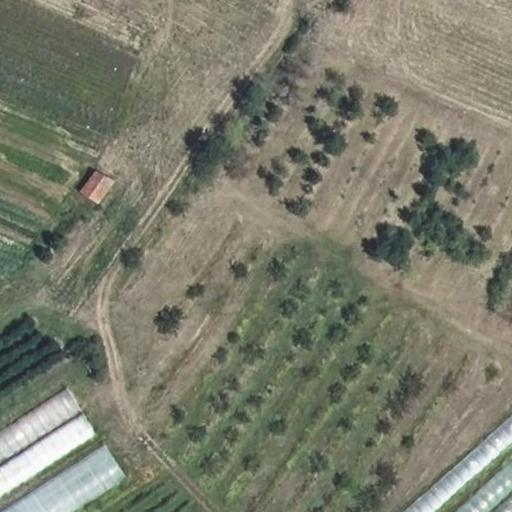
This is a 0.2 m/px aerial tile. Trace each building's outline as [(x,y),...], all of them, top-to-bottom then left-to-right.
[(94,198),(107,177),(92,168),(80,189),(94,198)] [(0,429),(0,461),(84,408),(69,385),(0,429)] [(0,465),(0,497),(98,435),(83,412),(0,465)] [(511,412),(402,511),(432,511),(511,439),(511,412)] [(0,509),(0,511),(78,511),(131,479),(107,441),(0,509)] [(511,460),(454,511),(484,511),(511,487),(511,460)] [(511,511),(511,493),(490,511),(511,511)]
